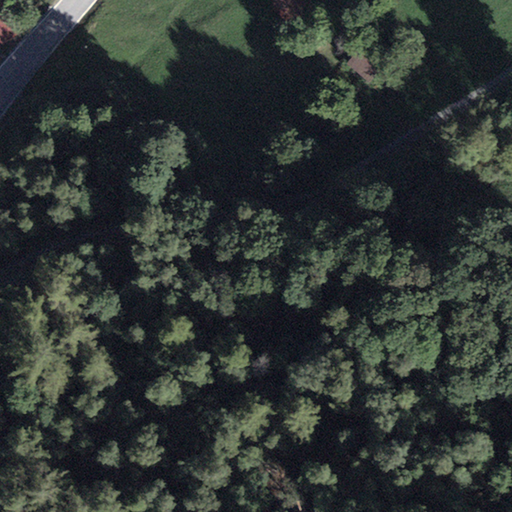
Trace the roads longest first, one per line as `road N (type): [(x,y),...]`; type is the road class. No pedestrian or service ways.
road 1 (track): [(212,216),(305,196),(511,69)]
road 2 (track): [(212,216),(103,232),(0,273)]
